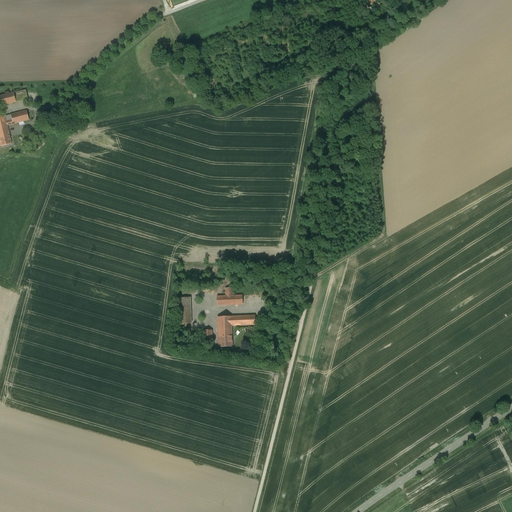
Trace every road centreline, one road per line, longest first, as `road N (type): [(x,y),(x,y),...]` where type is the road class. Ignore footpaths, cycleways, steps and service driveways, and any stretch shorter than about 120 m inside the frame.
road 1 (unclassified): [(202,0),(144,26),(71,90),(34,107)]
road 2 (tertiary): [(357,511),(511,407)]
